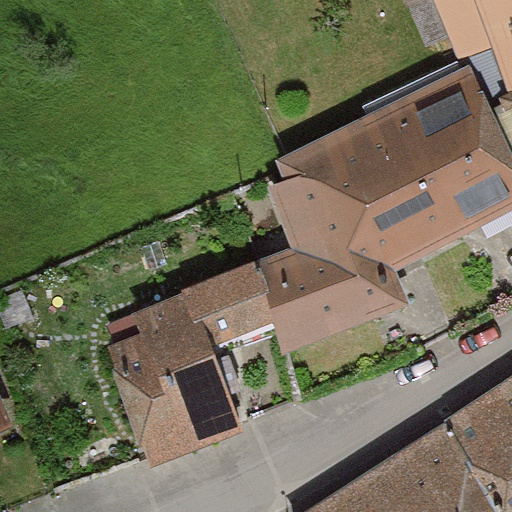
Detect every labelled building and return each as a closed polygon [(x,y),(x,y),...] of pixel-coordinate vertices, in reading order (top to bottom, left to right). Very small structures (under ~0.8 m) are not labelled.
[(511,0),(434,0),(464,69),(511,180),(511,0)] [(389,260),(511,207),(511,180),(464,69),(274,151),(287,180),(268,188),(291,242),(252,259),(276,312),(290,346),(404,297),(389,260)] [(204,343),(276,312),(252,259),(136,309),(144,327),(101,345),(151,461),(238,424),(204,343)] [(415,435),(462,511),(511,511),(511,371),(415,435)] [(462,511),(415,435),(298,511),(462,511)]
